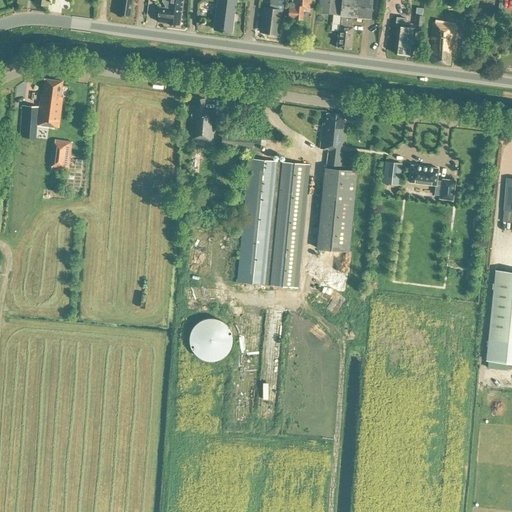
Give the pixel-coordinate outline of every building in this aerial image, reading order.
[(118,0),(116,15),(131,17),(133,0),(118,0)] [(159,7),(158,10),(157,22),(166,23),(180,25),(183,0),(162,0),(162,1),(165,5),(165,7),(159,7)] [(218,0),(215,29),(227,31),(229,20),(231,20),(234,0),(218,0)] [(263,14),(262,14),(261,22),(262,22),(261,32),(278,34),(281,10),(282,10),(283,1),(273,0),(270,0),(270,8),(265,7),(263,14)] [(303,9),(310,9),(311,0),(292,0),(293,3),(290,3),(289,8),(288,17),(294,18),(294,19),(302,19),(303,9)] [(339,0),(319,0),(318,13),(338,15),(339,0)] [(341,0),(340,15),(341,15),(340,25),(338,25),(336,47),(350,49),(353,27),(352,27),(353,17),(371,19),(372,0),(341,0)] [(422,26),(423,15),(415,15),(414,25),(422,26)] [(394,53),(412,55),(415,28),(405,27),(406,18),(396,17),(395,26),(397,26),(394,53)] [(457,26),(433,23),(430,44),(432,44),(431,62),(449,64),(450,52),(455,53),(457,26)] [(38,125),(58,127),(62,98),(60,97),(62,82),(45,79),(43,90),(41,90),(39,107),(22,105),(20,129),(18,129),(16,164),(14,188),(35,190),(37,166),(40,130),(38,130),(38,125)] [(192,101),(189,140),(196,141),(197,140),(204,141),(204,142),(212,143),(215,111),(203,110),(204,99),(196,98),(195,101),(192,101)] [(327,150),(325,168),(324,167),(316,248),(348,251),(356,171),(340,169),(345,129),(342,129),(344,115),(327,113),(325,124),(323,124),(320,149),(327,150)] [(220,148),(260,151),(261,135),(222,132),(220,148)] [(52,169),(68,171),(72,142),(56,140),(52,169)] [(297,288),(309,164),(249,159),(237,282),(297,288)] [(383,183),(399,185),(401,164),(385,162),(383,183)] [(439,168),(410,164),(408,182),(435,186),(434,195),(439,195),(439,199),(453,201),(455,180),(441,178),(441,181),(437,180),(439,168)] [(511,179),(506,178),(504,209),(502,226),(511,227),(511,179)] [(511,271),(495,270),(485,360),(488,361),(507,363),(511,363),(511,271)] [(210,318),(204,318),(199,320),(195,324),(191,328),(189,333),(188,339),(189,345),(191,350),(195,354),(199,358),(204,360),(210,361),(215,360),(221,358),(225,354),(229,350),(231,345),(231,339),(231,333),(229,328),(225,324),(221,320),(215,318),(210,318)] [(506,370),(507,363),(488,361),(487,368),(506,370)]
